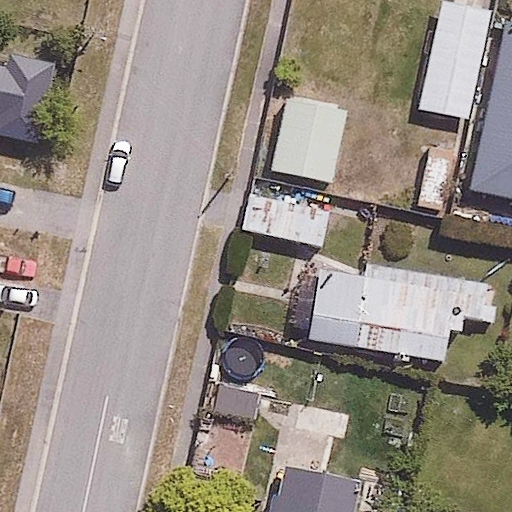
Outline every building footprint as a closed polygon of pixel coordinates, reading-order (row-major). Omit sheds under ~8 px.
[(501,6),(466,0),(436,0),(419,108),(483,118),(501,6)] [(0,113),(9,116),(9,82),(0,64),(0,113)] [(352,129),(280,118),(271,179),(343,190),(352,129)] [(330,212),(248,195),(240,236),(321,253),(330,212)] [(470,319),(496,322),(502,280),(321,254),(308,341),(452,361),(456,331),(468,333),(470,319)] [(270,401),(212,388),(207,413),(265,425),(270,401)] [(346,396),(297,401),(301,440),(350,435),(346,396)] [(350,511),(358,481),(288,465),(277,511),(350,511)]
